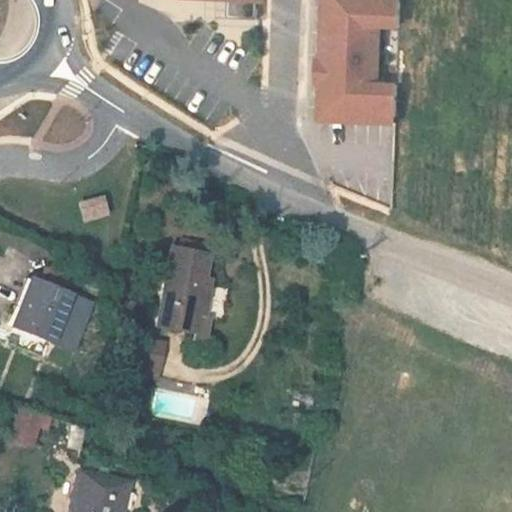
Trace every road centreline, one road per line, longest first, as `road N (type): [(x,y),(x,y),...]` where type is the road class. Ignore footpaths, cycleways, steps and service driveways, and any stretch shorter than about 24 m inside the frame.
road 1 (residential): [(125,111),(250,179),(511,293)]
road 2 (unknown): [(125,24),(284,128)]
road 3 (residential): [(0,162),(57,168),(84,160),(125,111)]
road 4 (unknown): [(284,128),(289,0)]
